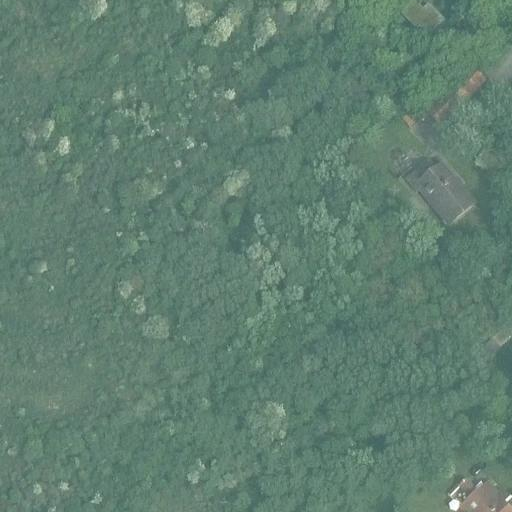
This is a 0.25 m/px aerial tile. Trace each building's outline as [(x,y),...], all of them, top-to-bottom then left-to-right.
[(427,6),(422,11),(411,0),(397,13),(415,32),(418,28),(427,37),(443,22),(427,6)] [(470,67),(449,88),(464,103),(485,82),(470,67)] [(443,175),(435,182),(425,171),(408,186),(420,200),(424,197),(453,230),(475,211),(443,175)] [(466,480),(457,488),(465,496),(474,489),(466,480)] [(487,483),(457,509),(459,511),(509,511),(503,505),(509,500),(501,492),(498,495),(487,483)]
